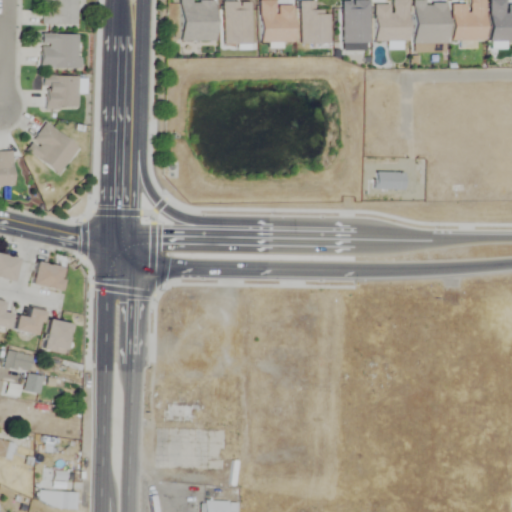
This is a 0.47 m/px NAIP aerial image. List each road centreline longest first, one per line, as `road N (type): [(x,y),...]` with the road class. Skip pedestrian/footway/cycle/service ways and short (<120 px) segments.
road 1 (secondary): [(112,0),(99,511)]
road 2 (secondary): [(126,511),(138,0)]
road 3 (secondary): [(131,242),(163,263),(355,267)]
road 4 (secondary): [(247,232),(162,205),(145,183),(135,124)]
road 5 (secondary): [(355,267),(511,261)]
